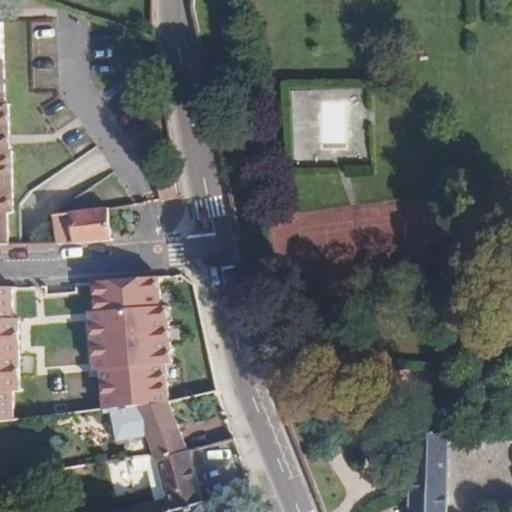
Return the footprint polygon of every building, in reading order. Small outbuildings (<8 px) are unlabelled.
[(0,119),(10,119),(10,104),(6,104),(3,22),(0,22),(0,119)] [(0,245),(10,245),(9,214),(14,214),(13,151),(11,151),(10,119),(0,119),(0,245)] [(174,172),(156,175),(161,200),(178,198),(174,172)] [(75,244),(111,240),(105,208),(71,212),(75,244)] [(59,244),(67,244),(62,213),(54,214),(59,244)] [(162,307),(157,280),(93,284),(95,314),(88,315),(95,375),(103,374),(105,410),(169,396),(164,366),(171,364),(169,307),(162,307)] [(0,425),(16,423),(14,396),(20,392),(24,323),(16,320),(15,289),(0,289),(0,425)] [(82,313),(51,318),(56,342),(86,337),(82,313)] [(145,407),(158,455),(160,461),(187,453),(172,400),(145,407)] [(411,484),(409,511),(447,511),(449,435),(412,432),(411,484)] [(160,461),(173,511),(174,511),(205,503),(195,469),(208,466),(204,449),(160,461)] [(158,455),(134,461),(138,475),(152,473),(162,511),(173,510),(158,455)] [(174,511),(211,511),(209,502),(174,511)]
